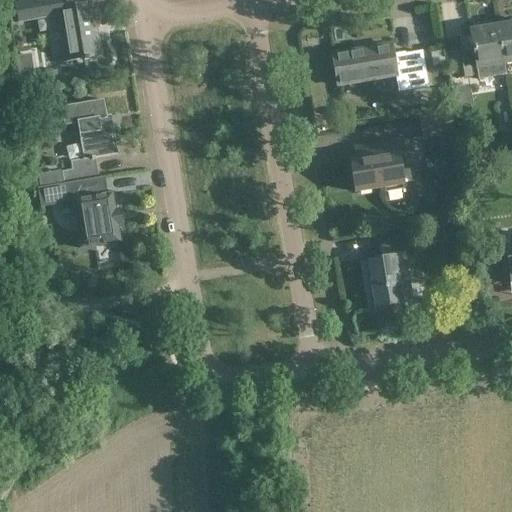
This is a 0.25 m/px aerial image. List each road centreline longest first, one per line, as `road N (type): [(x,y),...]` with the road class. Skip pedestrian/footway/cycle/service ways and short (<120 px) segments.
road 1 (residential): [(319,365),(252,3)]
road 2 (residential): [(148,20),(194,294)]
road 3 (residential): [(194,294),(0,311)]
road 4 (residential): [(319,365),(511,343)]
road 5 (residential): [(194,294),(210,375),(319,365)]
road 6 (track): [(0,464),(84,301)]
